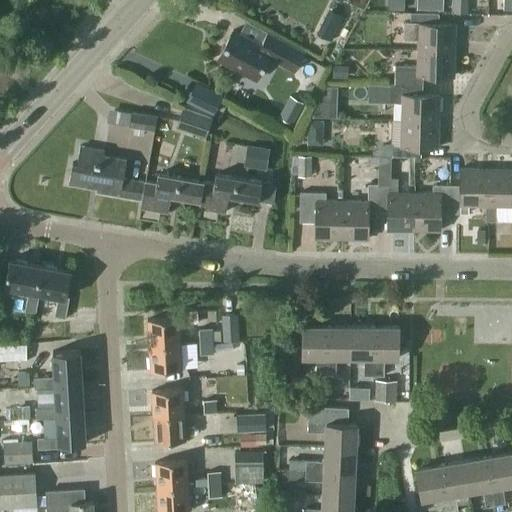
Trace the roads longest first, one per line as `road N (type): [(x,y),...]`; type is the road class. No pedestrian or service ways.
road 1 (residential): [(511,268),(255,263),(108,242)]
road 2 (residential): [(120,511),(108,242)]
road 3 (tertiary): [(0,152),(139,0)]
road 4 (residential): [(511,139),(491,138),(470,119),(511,37)]
road 5 (residential): [(511,423),(406,442),(389,422)]
